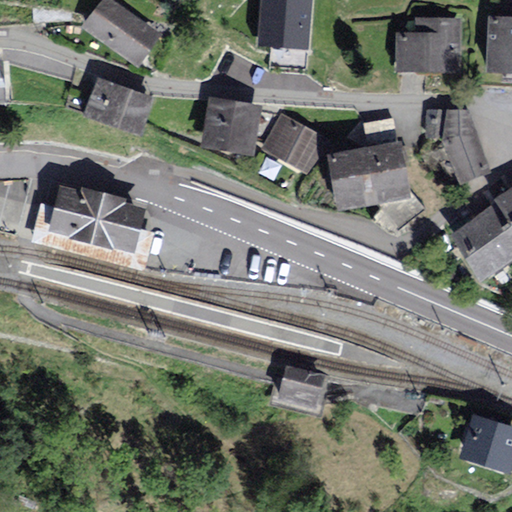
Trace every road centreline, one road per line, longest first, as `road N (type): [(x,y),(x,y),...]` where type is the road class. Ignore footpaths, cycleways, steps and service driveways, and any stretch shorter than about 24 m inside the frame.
road 1 (residential): [(0,40),(129,78),(263,95),(480,106),(511,144)]
road 2 (residential): [(511,160),(485,186),(387,245),(205,178),(164,167),(149,180)]
road 3 (unclassified): [(511,328),(149,180)]
road 4 (unclassified): [(149,180),(0,170)]
